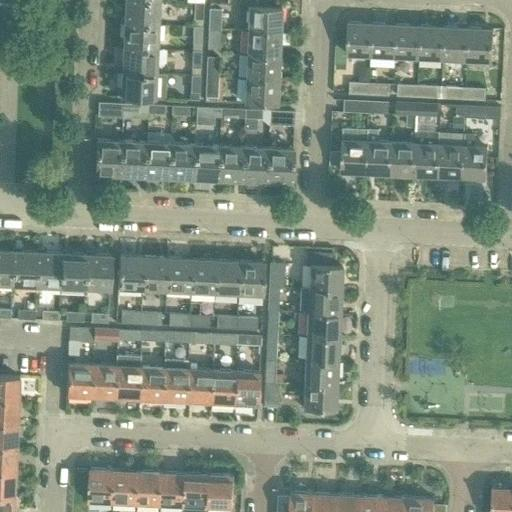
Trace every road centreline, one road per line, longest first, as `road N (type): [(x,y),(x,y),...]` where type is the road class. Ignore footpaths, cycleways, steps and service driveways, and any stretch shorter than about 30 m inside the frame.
road 1 (residential): [(309,227),(74,216)]
road 2 (residential): [(309,227),(320,0)]
road 3 (residential): [(74,216),(84,0)]
road 4 (residential): [(369,446),(378,230)]
road 5 (residential): [(264,441),(55,431)]
road 6 (residential): [(0,175),(7,0)]
road 7 (residential): [(510,237),(378,230)]
